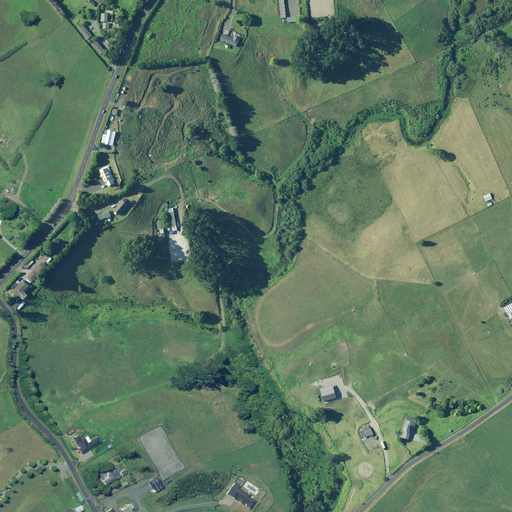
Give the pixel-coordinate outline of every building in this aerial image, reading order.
[(284,0),(278,0),(281,18),(286,17),(284,0)] [(92,35),(82,24),(77,28),(88,39),(92,35)] [(222,33),(219,39),(236,47),(240,38),(234,36),(233,38),(222,33)] [(105,50),(97,41),(92,46),(100,55),(105,50)] [(116,132),(108,130),(105,143),(112,145),(116,132)] [(101,178),(102,177),(104,181),(106,181),(108,186),(115,183),(108,167),(100,171),(101,175),(100,176),(101,178)] [(493,199),(490,193),(483,196),(485,202),(493,199)] [(130,204),(123,198),(120,202),(121,203),(115,210),(121,215),(130,204)] [(173,208),(168,209),(172,226),(176,224),(173,208)] [(109,211),(98,215),(99,220),(111,216),(109,211)] [(35,269),(34,270),(26,277),(31,282),(38,274),(37,273),(38,271),(35,269)] [(19,282),(17,284),(18,285),(13,290),(23,299),(27,295),(23,292),(29,286),(23,280),(20,283),(19,282)] [(405,425),(403,430),(404,431),(403,438),(409,439),(410,433),(413,434),(416,420),(408,417),(406,425),(405,425)] [(359,431),(363,438),(369,435),(370,437),(374,435),(370,426),(359,431)] [(104,473),(107,478),(104,479),(102,477),(100,478),(103,485),(119,476),(115,470),(114,470),(113,468),(104,473)] [(160,483),(156,477),(148,483),(152,488),(160,483)] [(243,506),(248,509),(254,501),(248,497),(249,495),(246,492),(245,493),(238,488),(239,486),(234,482),(226,493),(234,499),(235,497),(239,500),(238,501),(241,503),(242,502),(245,504),(243,506)] [(133,507),(129,503),(121,510),(122,511),(131,511),(130,510),(133,507)]
